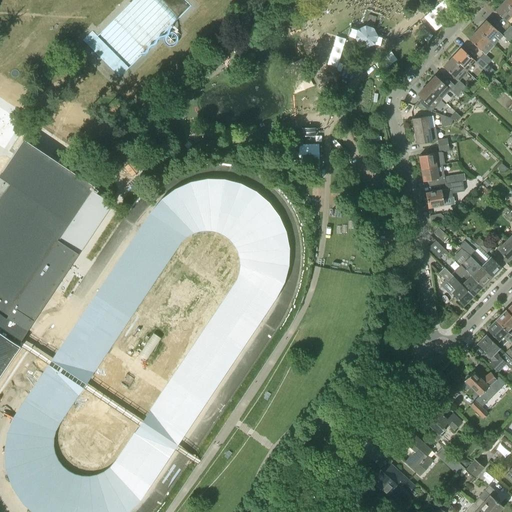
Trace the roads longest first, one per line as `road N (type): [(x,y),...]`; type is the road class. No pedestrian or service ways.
road 1 (residential): [(444,347),(432,330),(392,101),(396,86),(480,0)]
road 2 (residential): [(292,511),(444,347)]
